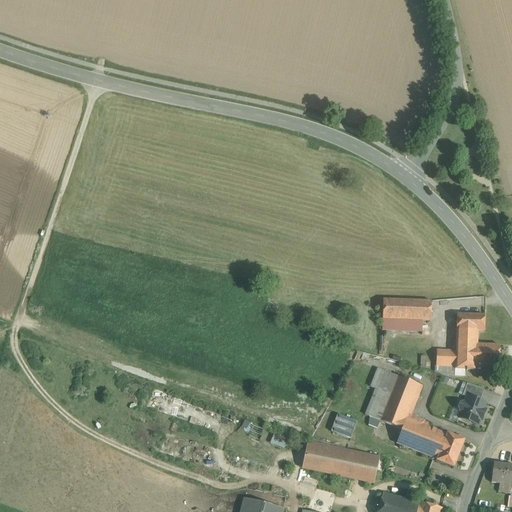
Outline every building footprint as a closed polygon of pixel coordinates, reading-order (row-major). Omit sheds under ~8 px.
[(383,300),(382,330),(422,331),(423,321),(430,321),(431,301),(383,300)] [(476,368),(477,345),(476,331),(484,332),(485,315),(457,314),(456,351),(437,351),(437,366),(455,366),(455,370),(466,370),(466,371),(468,371),(468,370),(476,371),(476,368)] [(500,346),(477,345),(476,368),(499,369),(500,346)] [(435,366),(434,373),(455,380),(455,370),(455,366),(437,366),(435,366)] [(398,377),(380,422),(402,430),(408,416),(408,415),(420,386),(398,377)] [(484,390),(467,384),(463,396),(467,397),(480,402),(484,390)] [(480,402),(467,397),(465,403),(464,403),(461,404),(459,409),(460,412),(461,412),(459,418),(477,425),(480,419),(482,420),(485,411),(483,410),(485,404),(480,402)] [(357,422),(338,415),(331,432),(351,439),(357,422)] [(408,415),(408,416),(402,430),(396,444),(437,460),(447,435),(423,426),(424,422),(408,415)] [(370,418),(368,424),(377,427),(379,421),(370,418)] [(287,437),(241,421),(237,432),(283,449),(287,437)] [(465,441),(447,434),(447,435),(437,460),(436,461),(454,468),(465,441)] [(378,459),(309,444),(303,469),(373,484),(378,459)] [(511,465),(494,463),(491,483),(500,484),(511,486),(511,485),(511,465)] [(499,493),(510,495),(511,486),(500,484),(499,493)] [(419,495),(397,490),(395,497),(383,494),(378,511),(416,511),(419,504),(417,503),(419,495)] [(282,511),(283,510),(244,500),(241,511),(282,511)] [(441,511),(442,509),(419,503),(419,504),(416,511),(441,511)]
